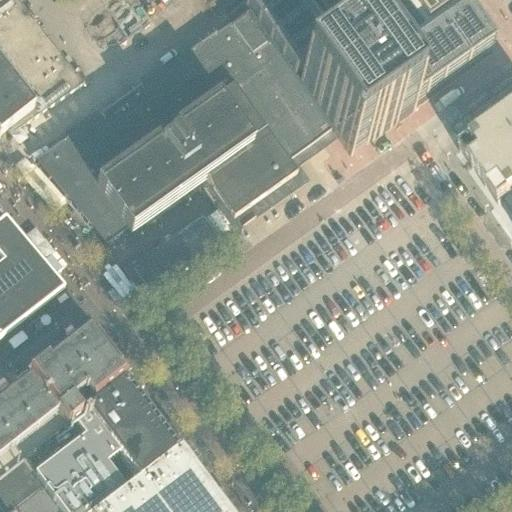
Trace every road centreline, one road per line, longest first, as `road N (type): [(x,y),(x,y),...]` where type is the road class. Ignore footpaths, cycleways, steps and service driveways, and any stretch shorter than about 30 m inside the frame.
road 1 (residential): [(269,511),(139,346)]
road 2 (unclassified): [(413,145),(511,74)]
